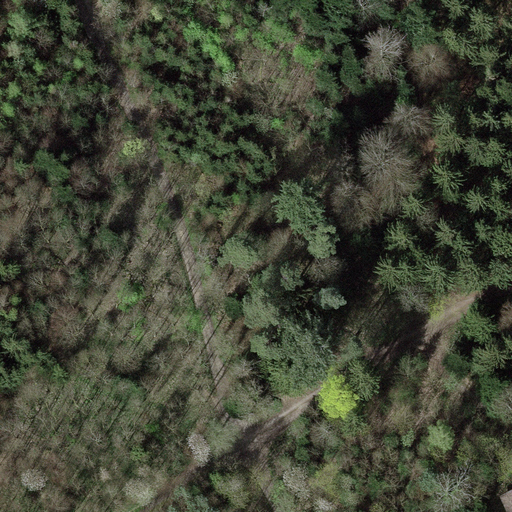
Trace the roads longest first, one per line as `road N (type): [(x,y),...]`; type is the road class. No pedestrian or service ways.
road 1 (track): [(276,511),(244,441),(158,167),(81,0)]
road 2 (track): [(154,511),(244,441),(511,282)]
